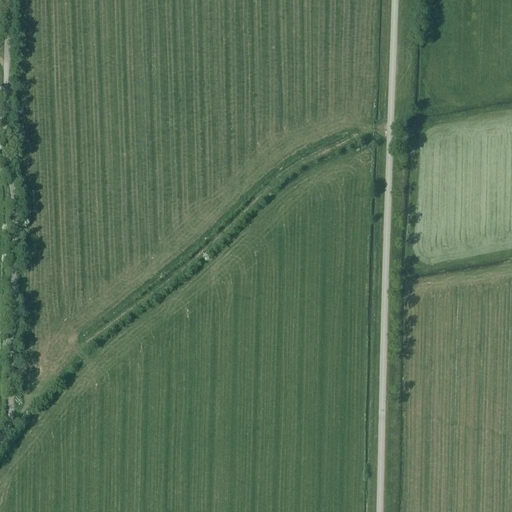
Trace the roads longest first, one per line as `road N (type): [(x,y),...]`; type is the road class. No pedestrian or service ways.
road 1 (unclassified): [(381,511),(395,0)]
road 2 (unclassified): [(0,437),(10,423),(8,0)]
